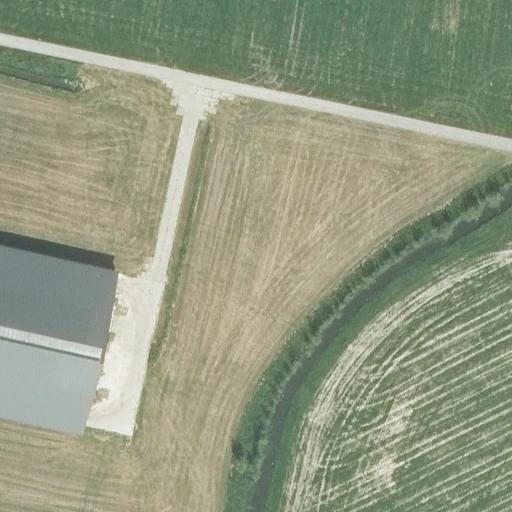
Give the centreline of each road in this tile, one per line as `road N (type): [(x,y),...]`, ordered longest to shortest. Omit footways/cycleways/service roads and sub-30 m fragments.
road 1 (track): [(0,37),(511,146)]
road 2 (track): [(200,80),(126,416)]
